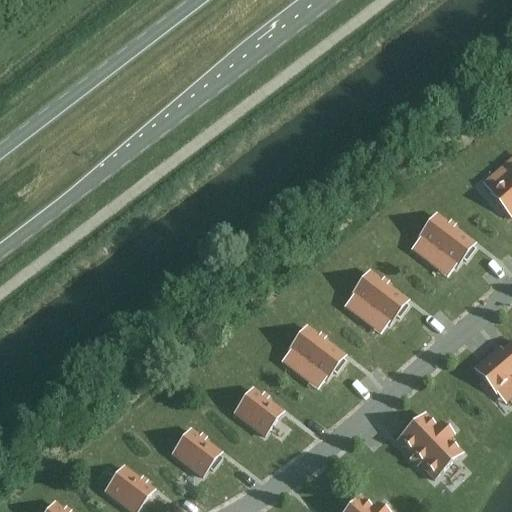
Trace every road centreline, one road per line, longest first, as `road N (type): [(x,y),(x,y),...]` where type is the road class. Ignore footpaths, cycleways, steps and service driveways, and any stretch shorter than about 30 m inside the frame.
road 1 (primary): [(0,253),(328,0)]
road 2 (residential): [(511,287),(357,425),(239,511)]
road 3 (primary): [(203,0),(0,153)]
